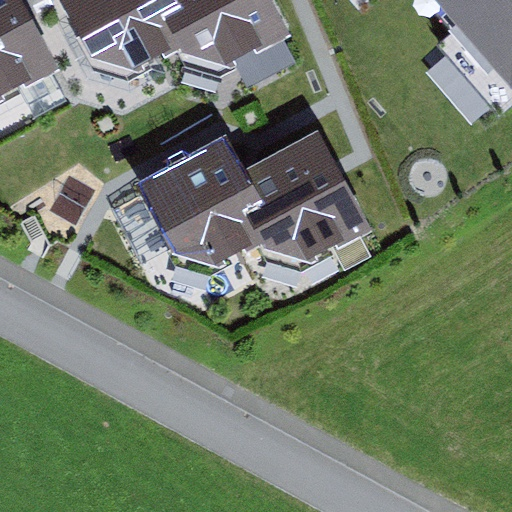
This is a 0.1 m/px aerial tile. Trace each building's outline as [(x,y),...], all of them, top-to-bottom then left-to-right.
[(13,0),(0,0),(0,104),(53,76),(13,0)] [(129,85),(172,58),(156,29),(179,17),(169,0),(54,0),(94,75),(129,85)] [(261,0),(169,0),(179,17),(156,29),(172,58),(213,75),(282,39),(261,0)] [(511,0),(437,0),(509,88),(511,86),(511,0)] [(316,140),(244,177),(262,213),(244,222),(258,251),(295,267),(364,231),(316,140)] [(211,277),(258,251),(244,222),(262,213),(244,177),(226,144),(135,191),(175,268),(211,277)]
